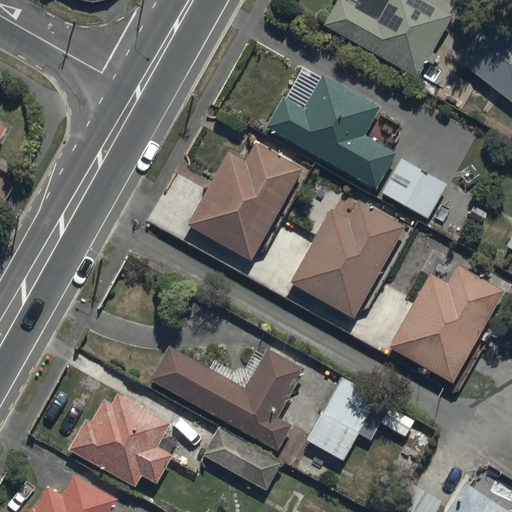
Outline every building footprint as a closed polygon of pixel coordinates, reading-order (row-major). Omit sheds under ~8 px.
[(435,48),(456,11),(436,0),(358,0),(358,1),(356,0),(336,0),(324,23),(418,73),(427,57),(435,61),(441,51),(435,48)] [(511,24),(495,11),(460,55),(511,96),(511,24)] [(282,91),(265,122),(378,185),(398,150),(366,132),(382,102),(325,69),(323,73),(304,63),(286,94),(282,91)] [(0,142),(10,123),(0,117),(0,142)] [(305,166),(258,137),(246,157),(231,148),(189,218),(251,255),(305,166)] [(448,182),(401,155),(380,191),(427,218),(448,182)] [(352,214),(331,203),(291,280),(357,314),(405,220),(361,197),(352,214)] [(451,379),(504,285),(457,258),(446,278),(430,269),(388,343),(451,379)] [(168,339),(149,373),(280,447),(294,423),(279,415),(307,365),(268,342),(245,382),(168,339)] [(417,415),(342,374),(307,437),(345,458),(360,430),(372,437),(381,421),(406,435),(417,415)] [(172,419),(118,389),(112,400),(104,396),(91,418),(87,415),(70,445),(137,483),(143,472),(158,480),(174,451),(159,442),(172,419)] [(220,422),(204,449),(268,488),(284,461),(220,422)] [(36,505),(31,502),(25,511),(108,511),(118,495),(75,470),(64,489),(49,481),(36,505)] [(439,511),(511,511),(511,495),(474,471),(463,474),(439,511)] [(435,511),(445,498),(416,479),(394,511),(435,511)]
